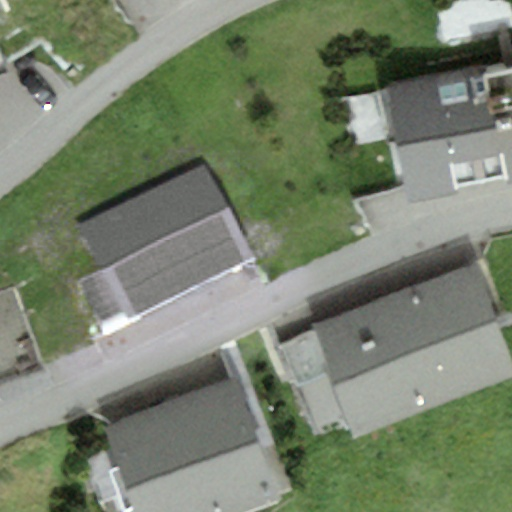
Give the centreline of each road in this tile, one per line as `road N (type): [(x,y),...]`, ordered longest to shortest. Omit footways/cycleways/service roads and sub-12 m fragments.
road 1 (residential): [(0,429),(332,270),(511,212)]
road 2 (residential): [(0,177),(105,85),(182,28),(238,0)]
